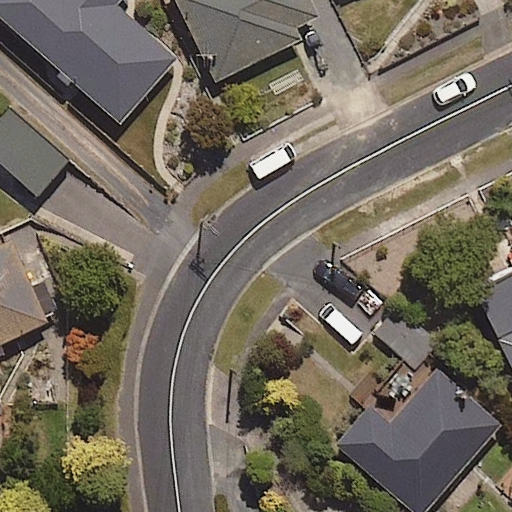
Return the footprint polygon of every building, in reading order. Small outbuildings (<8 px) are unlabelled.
[(110,5),(114,0),(0,0),(0,20),(116,122),(171,59),(110,5)] [(167,0),(209,83),(300,38),(295,28),(314,18),(308,5),(305,0),(167,0)] [(335,91),(364,77),(334,15),(304,29),(335,91)] [(0,166),(32,195),(64,160),(8,109),(0,118),(0,166)] [(0,342),(44,322),(30,291),(6,238),(0,241),(0,342)] [(511,328),(492,338),(511,377),(511,328)] [(408,511),(419,511),(496,425),(432,369),(385,422),(366,405),(331,445),(408,511)]
